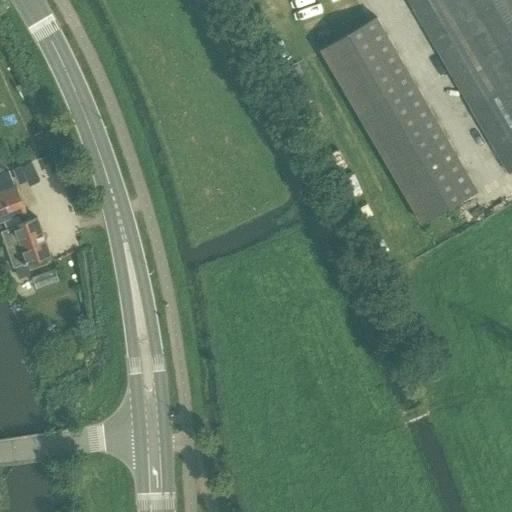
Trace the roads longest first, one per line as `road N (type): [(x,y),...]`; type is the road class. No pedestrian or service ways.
road 1 (secondary): [(134,288),(102,159),(32,0)]
road 2 (unclassified): [(0,452),(151,429)]
road 3 (secondary): [(151,429),(158,367),(134,288)]
road 4 (secondary): [(134,288),(138,391),(151,429)]
